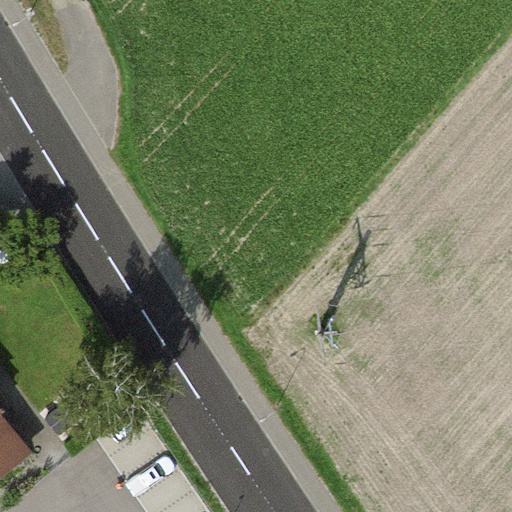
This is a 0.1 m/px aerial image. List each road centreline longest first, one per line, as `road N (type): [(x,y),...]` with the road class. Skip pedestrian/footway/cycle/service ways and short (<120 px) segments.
road 1 (tertiary): [(276,511),(0,75)]
road 2 (track): [(52,161),(88,126),(97,100),(90,41),(66,0)]
